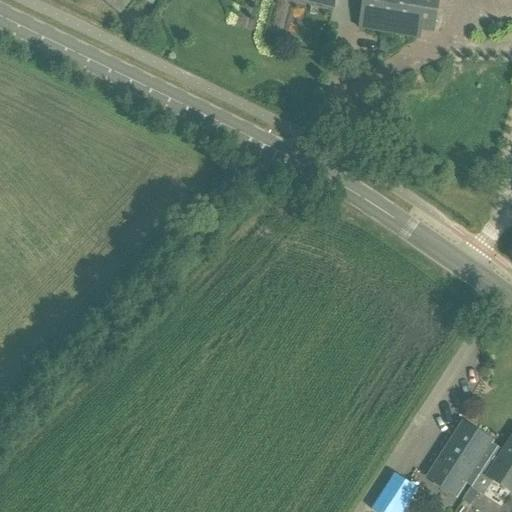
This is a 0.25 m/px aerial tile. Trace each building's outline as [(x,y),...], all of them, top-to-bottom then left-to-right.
[(132,0),(100,0),(120,15),(132,0)] [(298,0),(333,9),(335,0),(298,0)] [(362,0),(358,28),(360,29),(419,39),(421,32),(434,34),(439,0),(362,0)] [(464,424),(429,477),(457,496),(478,462),(492,471),(489,477),(511,492),(511,441),(505,453),(491,444),(492,442),(464,424)] [(372,511),(404,511),(418,491),(394,474),(370,510),(372,511)]
